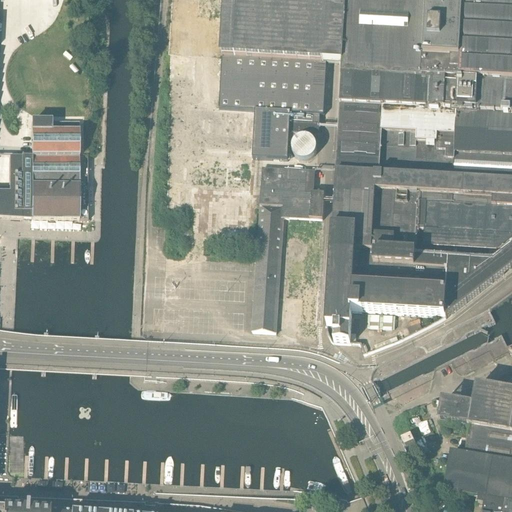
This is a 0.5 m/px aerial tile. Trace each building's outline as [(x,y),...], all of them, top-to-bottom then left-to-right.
[(511,0),(221,0),(218,59),(309,64),(320,65),(323,65),(339,66),(343,66),(337,176),(335,231),(327,329),(328,335),(328,337),(330,340),(331,343),(332,345),(350,347),(352,314),(424,318),(446,320),(511,268),(511,0)] [(252,190),(255,112),(203,110),(204,96),(195,96),(197,61),(172,60),(169,161),(181,161),(182,148),(192,148),(191,181),(177,180),(177,182),(169,182),(168,214),(191,215),(192,188),(252,190)] [(305,156),(317,157),(319,138),(320,125),(291,123),(290,136),(291,136),(289,162),(305,163),(305,156)] [(7,219),(7,220),(9,220),(32,222),(79,222),(79,187),(79,168),(79,124),(32,124),(31,159),(9,158),(9,163),(9,195),(9,219),(7,219)] [(284,209),(283,222),(323,224),(325,195),(307,194),(308,174),(262,171),(260,207),(284,209)] [(0,219),(0,220),(0,219),(7,220),(7,219),(9,219),(9,195),(0,194),(0,219)] [(276,336),(281,246),(283,222),(284,209),(260,207),(254,313),(253,335),(276,336)] [(459,406),(443,404),(439,425),(470,430),(465,457),(452,455),(445,494),(471,499),(470,505),(485,507),(484,511),(511,511),(511,367),(511,370),(510,370),(506,393),(477,388),(474,409),(459,406)] [(408,437),(401,440),(409,457),(413,455),(420,452),(412,435),(408,437)] [(31,506),(45,507),(46,500),(30,499),(31,499),(26,499),(23,499),(22,505),(31,506)] [(45,507),(70,508),(71,501),(46,500),(45,507)] [(104,510),(145,511),(145,507),(145,505),(104,503),(104,510)]
